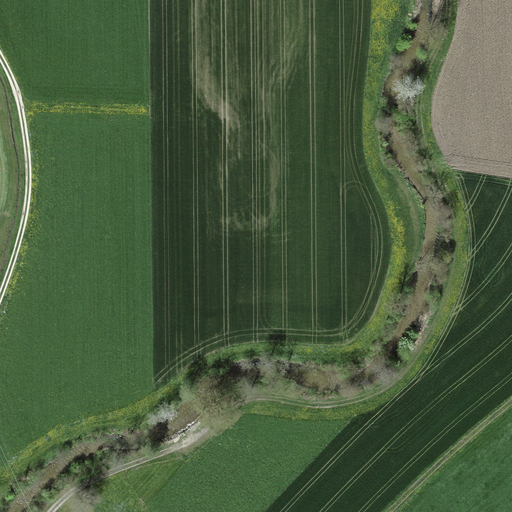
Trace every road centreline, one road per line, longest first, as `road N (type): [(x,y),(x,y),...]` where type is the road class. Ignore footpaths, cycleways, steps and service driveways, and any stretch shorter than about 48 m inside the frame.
road 1 (track): [(0,297),(28,177),(16,91),(0,55)]
road 2 (track): [(51,511),(84,484),(228,418)]
